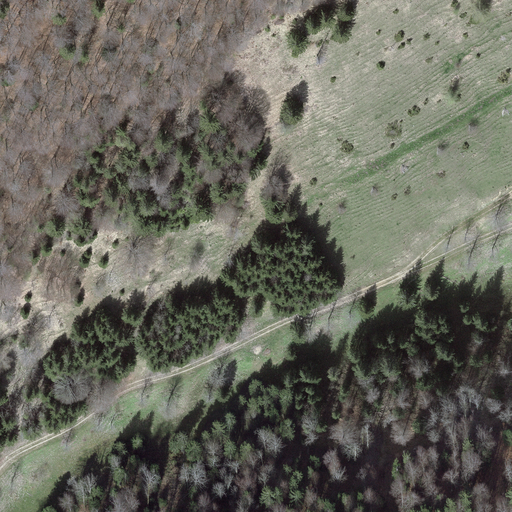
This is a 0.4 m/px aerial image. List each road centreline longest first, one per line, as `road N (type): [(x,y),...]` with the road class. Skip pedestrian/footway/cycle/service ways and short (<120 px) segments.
road 1 (track): [(0,470),(174,368),(406,273)]
road 2 (track): [(406,273),(511,194)]
